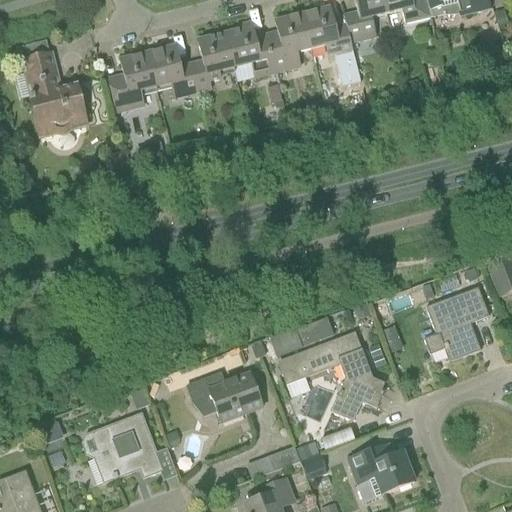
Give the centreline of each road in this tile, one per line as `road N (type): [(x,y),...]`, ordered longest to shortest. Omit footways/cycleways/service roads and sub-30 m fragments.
road 1 (secondary): [(0,299),(511,167)]
road 2 (secondary): [(511,149),(0,279)]
road 3 (residential): [(129,37),(261,0)]
